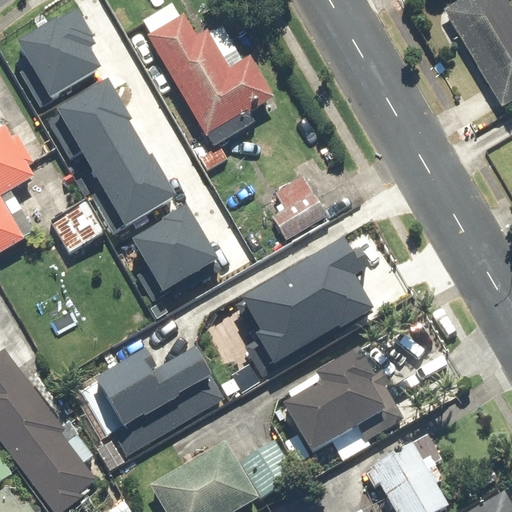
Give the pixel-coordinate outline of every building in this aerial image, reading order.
[(475,0),(446,16),(499,111),(511,103),(511,24),(498,0),(475,0)] [(25,56),(18,60),(42,104),(101,72),(91,53),(95,50),(76,16),(20,47),(25,56)] [(188,16),(143,43),(203,143),(239,122),(270,105),(247,63),(224,76),(188,16)] [(106,87),(48,120),(70,158),(81,151),(104,191),(96,196),(116,230),(171,198),(106,87)] [(34,181),(0,125),(0,258),(27,243),(3,200),(28,185),(30,184),(34,181)] [(272,223),(284,244),(324,221),(312,200),(272,223)] [(187,207),(130,242),(149,272),(139,279),(154,304),(222,264),(187,207)] [(99,239),(83,210),(51,227),(67,256),(99,239)] [(253,337),(242,343),(263,378),(372,315),(351,279),(359,274),(342,244),(236,306),(253,337)] [(97,381),(124,428),(116,433),(128,454),(225,398),(196,348),(159,370),(148,351),(97,381)] [(0,354),(0,449),(46,511),(62,511),(98,486),(0,354)] [(311,382),(318,392),(281,414),(309,462),(354,435),(363,449),(389,431),(406,421),(380,377),(362,388),(358,382),(363,378),(347,356),(311,382)] [(274,448),(239,469),(260,505),(295,484),(274,448)] [(147,494),(158,511),(241,511),(254,504),(220,450),(147,494)] [(409,452),(369,475),(390,511),(441,511),(443,511),(409,452)] [(0,468),(0,486),(8,481),(0,468)] [(25,511),(10,491),(0,498),(0,511),(25,511)] [(478,511),(509,511),(501,499),(478,511)]
